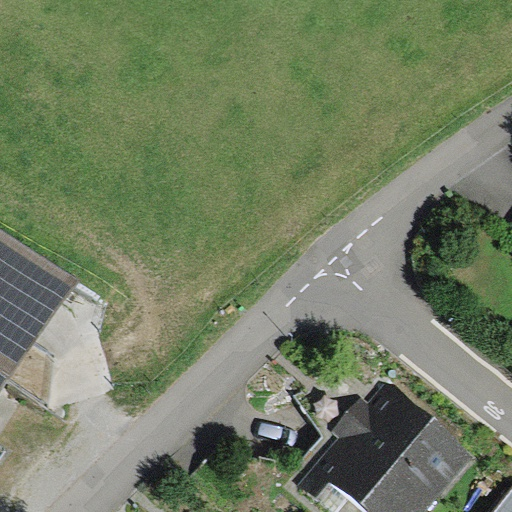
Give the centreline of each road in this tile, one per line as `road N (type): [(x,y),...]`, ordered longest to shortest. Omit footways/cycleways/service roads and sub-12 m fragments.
road 1 (residential): [(77,511),(333,259)]
road 2 (residential): [(333,259),(511,415)]
road 3 (residential): [(511,120),(333,259)]
